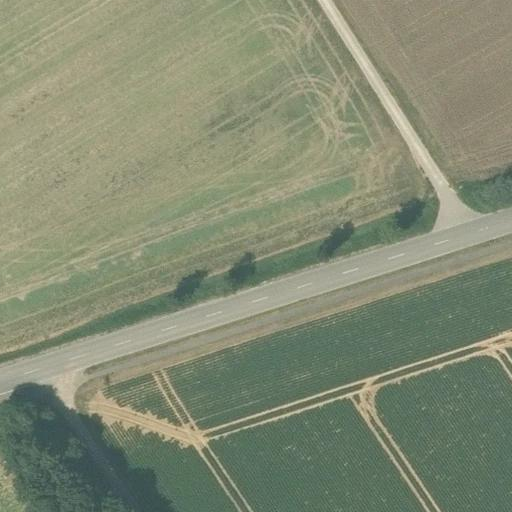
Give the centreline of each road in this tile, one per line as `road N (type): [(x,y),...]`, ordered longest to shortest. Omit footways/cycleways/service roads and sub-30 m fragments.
road 1 (unclassified): [(511,221),(0,387)]
road 2 (track): [(467,236),(319,0)]
road 3 (track): [(50,371),(138,511)]
